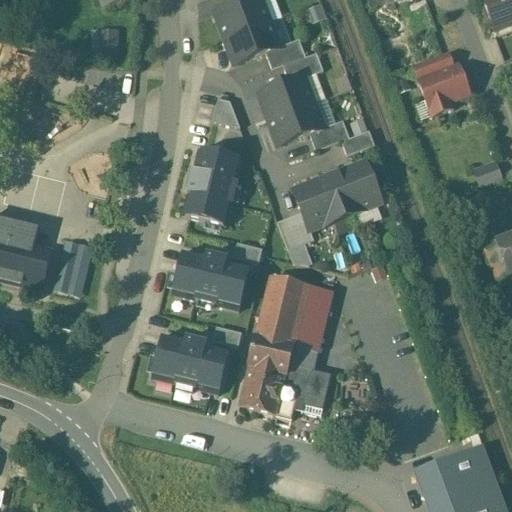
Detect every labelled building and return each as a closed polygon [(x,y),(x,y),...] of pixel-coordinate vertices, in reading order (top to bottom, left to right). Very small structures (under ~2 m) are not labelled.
[(96,0),(102,15),(134,2),(133,0),(96,0)] [(383,0),(386,8),(407,0),(383,0)] [(511,0),(485,0),(482,1),(494,35),(511,28),(511,0)] [(245,6),(213,18),(223,44),(269,27),(260,2),(260,1),(245,6)] [(269,27),(223,44),(233,70),(265,58),(279,53),(279,52),(269,27)] [(117,57),(117,31),(90,30),(90,56),(117,57)] [(298,44),(279,52),(279,53),(265,58),(271,75),(282,71),(305,62),(298,44)] [(446,57),(413,70),(418,85),(452,72),(446,57)] [(305,62),(282,71),(288,88),(303,82),(304,83),(322,76),(316,58),(305,62)] [(418,85),(417,85),(425,105),(430,104),(436,120),(453,114),(450,107),(469,100),(457,70),(452,72),(418,85)] [(288,88),(257,99),(267,125),(313,108),(304,83),(303,82),(288,88)] [(218,104),(212,126),(239,133),(230,107),(218,104)] [(313,108),(267,125),(277,151),(308,139),(323,134),(323,133),(313,108)] [(342,126),(323,133),(323,134),(308,139),(315,156),(340,146),(348,143),(342,126)] [(348,143),(340,146),(346,161),(373,151),(368,136),(348,143)] [(199,155),(194,177),(192,177),(187,198),(189,198),(183,221),(226,232),(242,165),(199,155)] [(478,190),(501,181),(493,162),(471,170),(478,190)] [(364,167),(292,195),(301,218),(308,236),(309,236),(380,208),(364,167)] [(301,218),(276,227),(287,256),(313,246),(309,236),(308,236),(301,218)] [(49,256),(34,252),(38,236),(0,226),(0,285),(40,295),(49,256)] [(511,243),(477,257),(488,286),(507,279),(508,281),(511,279),(511,243)] [(80,251),(66,247),(53,296),(68,299),(80,251)] [(262,254),(237,248),(233,263),(258,269),(262,254)] [(250,273),(227,267),(227,265),(206,260),(206,262),(182,256),(172,299),(239,316),(250,273)] [(305,291),(270,283),(256,344),(290,351),(305,291)] [(241,338),(217,332),(213,347),(238,353),(241,338)] [(229,356),(206,351),(207,349),(185,344),(185,346),(162,340),(152,383),(219,399),(229,356)] [(256,344),(255,343),(248,371),(249,372),(238,413),(274,422),(281,393),(284,381),(285,382),(288,371),(293,352),(290,351),(256,344)] [(330,381),(288,371),(285,382),(284,381),(281,393),(297,397),(293,413),(320,420),(330,381)] [(297,397),(281,393),(274,422),(291,425),(293,413),(297,397)] [(507,511),(485,449),(416,474),(430,511),(507,511)]
